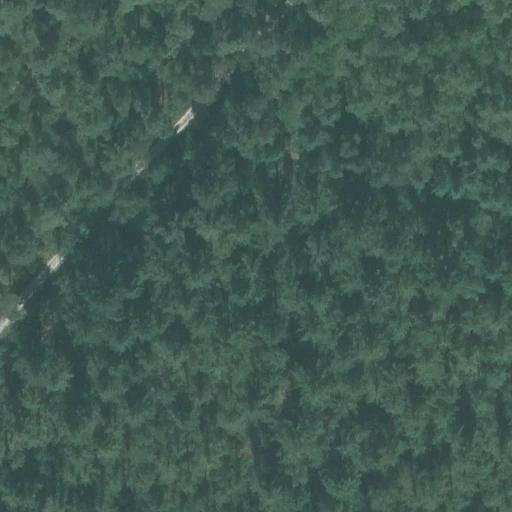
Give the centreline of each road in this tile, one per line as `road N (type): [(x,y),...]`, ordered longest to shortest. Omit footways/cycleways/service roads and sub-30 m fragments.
road 1 (track): [(511,200),(178,127)]
road 2 (track): [(0,327),(178,127)]
road 3 (track): [(291,0),(178,127)]
